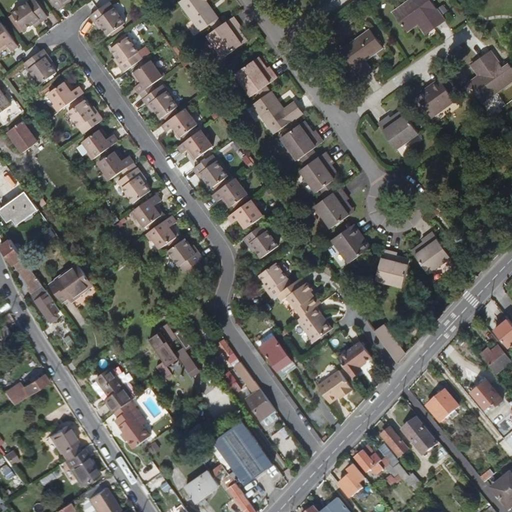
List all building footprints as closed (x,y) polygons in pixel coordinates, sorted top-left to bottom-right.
[(50,17),(37,0),(33,0),(15,13),(27,30),(35,24),(42,19),(43,22),(50,17)] [(53,0),(60,10),(66,5),(64,3),(68,0),(53,0)] [(212,9),(206,1),(207,0),(182,0),(180,2),(202,32),(213,24),(217,29),(223,24),(212,9)] [(222,1),(220,0),(207,0),(206,1),(212,9),(222,1)] [(446,19),(431,0),(411,0),(395,12),(408,31),(419,24),(427,17),(434,27),(446,19)] [(127,23),(112,2),(92,16),(97,22),(100,20),(105,27),(111,35),(127,23)] [(243,44),(235,33),(240,30),(242,28),(234,17),(223,24),(217,29),(209,35),(225,57),(243,44)] [(434,27),(427,17),(419,24),(426,34),(434,27)] [(19,46),(1,21),(0,21),(0,52),(9,46),(12,51),(19,46)] [(248,41),(240,30),(235,33),(243,44),(248,41)] [(366,60),(384,47),(371,30),(342,51),(362,78),(373,70),(366,60)] [(116,46),(129,37),(128,35),(115,44),(116,46)] [(140,52),(129,37),(116,46),(112,49),(118,57),(123,64),(121,65),(126,72),(152,53),(147,47),(140,52)] [(52,65),(47,57),(50,55),(46,50),(42,52),(26,64),(41,84),(58,72),(52,65)] [(484,103),(511,81),(511,79),(491,51),(481,59),(488,69),(480,75),(469,83),(484,103)] [(55,62),(50,55),(47,57),(52,65),(55,62)] [(267,69),(259,57),(254,61),(262,73),(267,69)] [(488,69),(481,59),(473,65),(480,75),(488,69)] [(153,83),(166,74),(161,67),(159,68),(153,60),(134,72),(142,82),(136,86),(141,92),(153,83)] [(262,73),(254,61),(236,74),(252,96),(260,90),(267,85),(277,78),(270,67),(267,69),(262,73)] [(429,93),(443,82),(441,79),(427,90),(429,93)] [(60,111),(86,93),(81,87),(76,90),(69,80),(50,94),(57,103),(55,104),(60,111)] [(434,116),(456,100),(443,82),(429,93),(427,90),(419,96),(434,116)] [(145,98),(157,89),(153,83),(141,92),(145,98)] [(179,105),(164,84),(157,89),(145,98),(149,104),(151,102),(156,109),(163,117),(179,105)] [(274,133),(302,113),(295,103),(284,111),(267,85),(260,90),(265,96),(254,104),(274,133)] [(0,113),(11,106),(0,90),(0,113)] [(219,92),(210,98),(216,106),(224,100),(219,92)] [(97,115),(92,108),(87,100),(69,112),(85,133),(105,119),(100,112),(97,115)] [(180,137),(199,124),(192,115),(194,113),(189,105),(163,125),(168,131),(173,127),(180,137)] [(396,125),(407,116),(404,112),(393,120),(396,125)] [(399,150),(420,134),(407,116),(396,125),(393,120),(391,118),(381,125),(399,150)] [(314,133),(306,121),(300,125),(308,136),(314,133)] [(38,142),(23,122),(14,128),(29,149),(38,142)] [(298,159),(323,141),(316,131),(314,133),(308,136),(300,125),(283,138),(298,159)] [(195,157),(213,144),(207,135),(209,133),(204,127),(178,145),(183,151),(188,147),(195,157)] [(29,149),(14,128),(8,132),(24,153),(29,149)] [(94,159),(120,141),(115,134),(110,138),(103,128),(85,142),(91,151),(89,152),(94,159)] [(122,171),(135,161),(130,155),(125,159),(118,150),(100,163),(106,171),(104,173),(109,180),(122,171)] [(331,181),(334,179),(327,168),(332,164),(334,162),(326,151),(300,169),(316,191),(322,187),(328,195),(336,189),(331,181)] [(229,174),(214,154),(194,168),(199,173),(201,171),(206,179),(212,187),(229,174)] [(126,176),(139,167),(135,161),(122,171),(126,176)] [(339,175),(332,164),(327,168),(334,179),(339,175)] [(151,190),(146,182),(140,176),(143,173),(139,167),(126,176),(119,181),(134,202),(151,190)] [(248,192),(242,184),(244,182),(239,175),(213,193),(218,200),(223,196),(230,206),(248,192)] [(349,214),(341,203),(346,199),(348,198),(341,186),(336,189),(328,195),(316,204),(332,227),(349,214)] [(40,210),(26,191),(0,209),(9,222),(14,219),(18,224),(40,210)] [(164,214),(157,205),(162,200),(157,193),(132,212),(137,219),(139,218),(146,227),(164,214)] [(246,227),(263,214),(257,205),(259,204),(254,197),(229,215),(234,222),(239,218),(246,227)] [(355,210),(346,199),(341,203),(349,214),(355,210)] [(179,235),(172,225),(177,221),(172,214),(146,233),(152,240),(154,239),(161,248),(179,235)] [(262,256),(278,244),(263,223),(244,236),(249,243),(251,241),(257,248),(262,256)] [(365,238),(355,223),(352,225),(362,240),(365,238)] [(371,246),(365,238),(362,240),(352,225),(333,238),(350,262),(371,246)] [(483,270),(491,260),(470,230),(462,238),(483,270)] [(451,257),(434,232),(424,239),(426,241),(429,246),(417,254),(429,272),(451,257)] [(196,252),(191,246),(186,238),(169,250),(183,271),(186,269),(192,278),(206,268),(199,259),(202,257),(198,251),(196,252)] [(43,285),(28,263),(11,239),(2,246),(15,265),(16,264),(30,286),(28,287),(32,294),(43,285)] [(417,254),(429,246),(426,241),(413,249),(417,254)] [(403,285),(408,264),(395,261),(397,255),(398,252),(384,248),(377,278),(403,285)] [(408,264),(410,259),(397,255),(395,261),(408,264)] [(294,283),(278,262),(261,274),(266,283),(271,289),(269,291),(273,297),(277,294),(294,283)] [(94,285),(80,265),(51,285),(63,302),(68,299),(70,301),(94,285)] [(320,303),(311,291),(313,289),(307,281),(306,283),(302,277),(294,283),(277,294),(281,300),(288,296),(302,316),(316,306),(320,303)] [(61,310),(48,292),(43,285),(32,294),(51,323),(60,317),(57,313),(61,310)] [(199,298),(205,293),(203,289),(196,294),(199,298)] [(322,302),(313,289),(311,291),(320,303),(322,302)] [(180,292),(169,300),(174,307),(185,299),(180,292)] [(332,328),(326,320),(324,321),(320,316),(322,314),(316,306),(302,316),(297,319),(314,341),(332,328)] [(511,345),(511,322),(509,319),(496,330),(510,347),(511,345)] [(192,345),(180,329),(174,333),(167,323),(159,329),(161,331),(149,340),(156,350),(164,361),(157,366),(166,379),(173,374),(168,366),(180,357),(190,372),(198,366),(186,349),(192,345)] [(0,338),(1,340),(10,332),(5,325),(0,328),(0,338)] [(395,338),(385,325),(376,332),(388,348),(391,345),(389,342),(395,338)] [(292,361),(273,333),(259,343),(279,371),(292,361)] [(76,344),(70,334),(64,338),(71,348),(76,344)] [(150,355),(156,350),(149,340),(146,336),(140,341),(150,355)] [(407,354),(395,338),(389,342),(391,345),(388,348),(398,363),(407,354)] [(234,353),(224,340),(218,345),(227,358),(234,353)] [(359,366),(372,357),(361,341),(339,357),(351,374),(360,368),(359,366)] [(498,372),(511,360),(511,359),(500,345),(493,351),(489,346),(482,352),(498,372)] [(227,358),(235,367),(241,362),(234,353),(227,358)] [(292,361),(279,371),(283,377),(297,367),(292,361)] [(246,369),(241,362),(235,367),(240,373),(246,369)] [(132,399),(109,367),(95,378),(108,396),(104,399),(113,413),(130,400),(132,399)] [(255,381),(246,369),(240,373),(249,386),(255,381)] [(354,390),(340,370),(318,385),(331,403),(341,396),(344,394),(345,396),(354,390)] [(14,405),(52,380),(47,371),(23,388),(21,385),(15,388),(13,386),(5,391),(14,405)] [(236,382),(229,372),(223,376),(230,386),(236,382)] [(173,374),(166,379),(169,383),(176,378),(173,374)] [(503,400),(486,380),(472,392),(486,409),(494,402),(497,405),(503,400)] [(242,390),(236,382),(230,386),(236,394),(242,390)] [(249,387),(239,393),(243,399),(253,393),(249,387)] [(276,410),(261,390),(247,400),(262,419),(276,410)] [(456,410),(460,406),(447,390),(428,406),(442,422),(449,415),(456,410)] [(162,412),(150,395),(141,401),(153,418),(162,412)] [(141,424),(135,416),(139,412),(130,400),(113,413),(117,418),(115,418),(123,430),(122,431),(133,446),(148,435),(141,424)] [(277,412),(276,410),(262,419),(266,425),(269,426),(279,419),(276,413),(277,412)] [(456,410),(449,415),(454,421),(460,416),(456,410)] [(145,421),(139,412),(135,416),(141,424),(145,421)] [(439,446),(417,418),(403,429),(426,457),(439,446)] [(274,464),(243,421),(209,445),(222,464),(224,467),(230,463),(246,485),(274,464)] [(80,451),(75,444),(77,442),(67,425),(51,435),(62,452),(64,450),(69,458),(80,451)] [(409,450),(392,429),(383,435),(400,457),(409,450)] [(382,460),(377,454),(376,454),(369,445),(363,450),(365,452),(357,458),(368,472),(375,466),(377,468),(375,469),(379,474),(385,469),(380,462),(382,460)] [(444,448),(440,451),(445,457),(449,454),(444,448)] [(8,461),(16,455),(12,450),(4,456),(8,461)] [(98,475),(82,450),(80,451),(69,458),(64,461),(80,487),(98,475)] [(397,459),(392,452),(386,457),(386,458),(391,464),(395,468),(400,464),(397,459)] [(16,455),(8,461),(12,467),(20,461),(16,455)] [(395,468),(391,464),(386,458),(382,461),(393,475),(387,479),(394,488),(404,480),(400,475),(395,468)] [(218,483),(230,474),(224,467),(222,464),(211,472),(218,483)] [(410,476),(401,464),(400,464),(395,468),(400,475),(404,480),(405,481),(410,476)] [(360,483),(366,478),(355,465),(348,470),(351,474),(348,477),(359,491),(364,487),(360,483)] [(485,482),(495,474),(492,470),(482,478),(485,482)] [(511,507),(511,470),(505,475),(507,477),(493,488),(510,509),(511,507)] [(196,502),(220,485),(218,483),(211,472),(210,471),(186,488),(195,501),(196,502)] [(410,476),(405,481),(415,492),(424,485),(414,473),(410,476)] [(97,511),(90,499),(103,490),(99,483),(80,496),(81,504),(85,511),(97,511)] [(257,511),(242,491),(236,483),(229,488),(246,511),(257,511)] [(121,511),(106,488),(103,490),(90,499),(97,511),(121,511)] [(376,503),(368,494),(363,498),(370,507),(376,503)] [(350,511),(341,500),(326,511),(350,511)] [(70,511),(75,509),(70,502),(56,511),(57,511),(70,511)]
